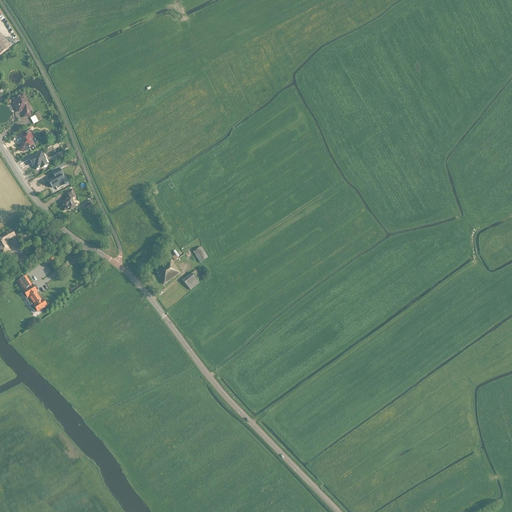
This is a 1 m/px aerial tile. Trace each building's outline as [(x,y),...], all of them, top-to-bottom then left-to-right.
[(0,54),(10,46),(0,33),(0,54)] [(18,112),(23,110),(23,117),(30,117),(29,107),(23,94),(14,99),(17,106),(15,107),(18,112)] [(23,152),(29,149),(29,148),(30,148),(29,146),(33,144),(30,139),(31,139),(31,138),(32,137),(31,136),(30,135),(31,134),(29,130),(24,133),(19,136),(22,141),(22,142),(21,145),(21,146),(20,146),(20,149),(21,151),(23,152)] [(41,153),(29,159),(32,166),(34,166),(36,170),(40,167),(41,169),(48,165),(45,160),(46,159),(44,155),(42,155),(41,153)] [(53,188),(55,187),(56,186),(58,189),(65,185),(64,182),(61,177),(63,176),(59,169),(53,173),(55,177),(48,181),(53,188)] [(62,205),(61,206),(64,211),(67,209),(69,209),(70,210),(75,207),(72,202),(73,202),(71,197),(75,195),(72,190),(65,193),(68,198),(63,200),(64,201),(60,202),(62,205)] [(0,250),(2,254),(10,250),(8,247),(9,247),(6,241),(15,236),(11,229),(2,235),(3,236),(0,237),(0,250)] [(201,247),(197,249),(193,252),(199,263),(208,258),(201,247)] [(176,250),(171,253),(176,260),(181,257),(176,250)] [(27,261),(24,256),(16,260),(19,265),(27,261)] [(47,265),(54,260),(51,256),(45,261),(47,265)] [(170,260),(154,271),(164,285),(180,274),(177,270),(177,269),(170,260)] [(191,274),(182,281),(190,290),(199,283),(196,281),(201,277),(195,271),(191,274)] [(37,312),(45,307),(46,306),(42,300),(41,301),(35,293),(36,292),(36,291),(38,290),(35,285),(33,286),(32,285),(31,286),(25,277),(18,282),(37,312)]
